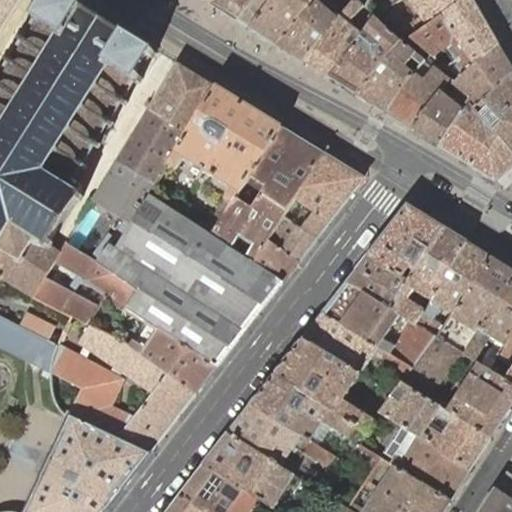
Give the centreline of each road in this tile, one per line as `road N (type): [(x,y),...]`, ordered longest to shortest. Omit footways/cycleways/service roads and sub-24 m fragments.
road 1 (tertiary): [(398,175),(133,511)]
road 2 (secondary): [(413,150),(146,0)]
road 3 (residential): [(398,175),(511,246)]
